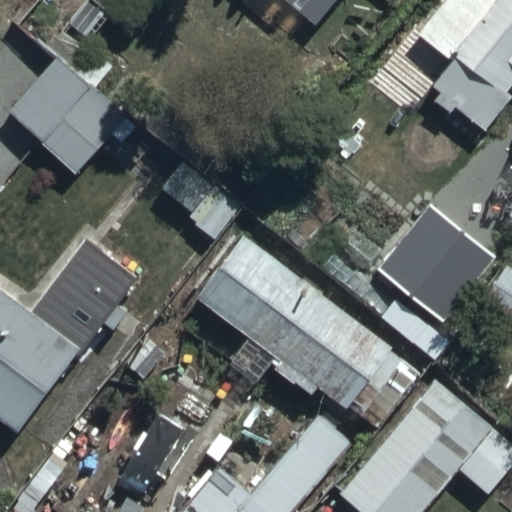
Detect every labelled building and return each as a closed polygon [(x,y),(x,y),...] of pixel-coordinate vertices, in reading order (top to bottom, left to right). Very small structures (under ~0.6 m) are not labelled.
[(85,0),(86,1),(128,34),(154,0),(85,0)] [(278,0),(314,29),(337,0),(278,0)] [(511,0),(490,0),(420,96),(447,116),(452,111),(483,133),(509,102),(501,96),(511,82),(511,0)] [(79,167),(126,110),(125,110),(95,85),(111,66),(66,29),(3,103),(79,167)] [(464,223),(435,256),(471,284),(498,249),(464,223)] [(390,351),(240,240),(193,304),(277,366),(270,374),(307,401),(312,395),(339,415),(344,408),(375,432),(416,377),(387,355),(390,351)] [(136,282),(94,251),(77,274),(67,266),(30,315),(0,292),(0,426),(15,438),(97,328),(111,338),(141,297),(130,290),(136,282)] [(511,447),(430,381),(332,496),(351,511),(424,511),(455,473),(487,498),(511,465),(511,447)] [(176,511),(290,511),(345,446),(312,419),(248,497),(213,468),(176,511)] [(41,482),(10,511),(101,511),(56,454),(37,474),(41,482)]
